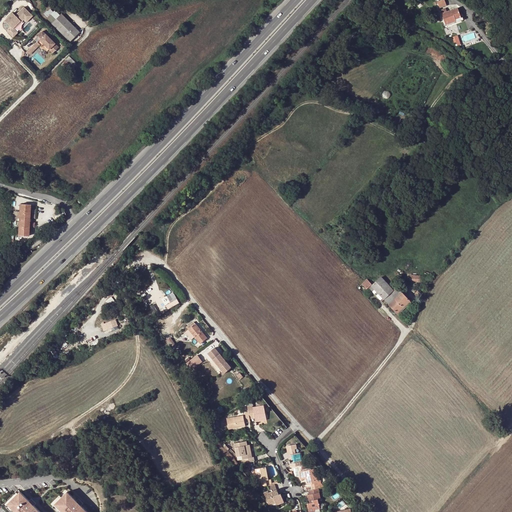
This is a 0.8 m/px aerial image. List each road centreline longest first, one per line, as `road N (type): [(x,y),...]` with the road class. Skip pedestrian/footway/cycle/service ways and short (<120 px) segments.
road 1 (trunk): [(0,319),(316,0)]
road 2 (trunk): [(295,0),(79,224)]
road 3 (unclassified): [(296,423),(160,262),(140,261),(115,285)]
road 4 (unknown): [(316,448),(401,339),(403,330),(384,309)]
